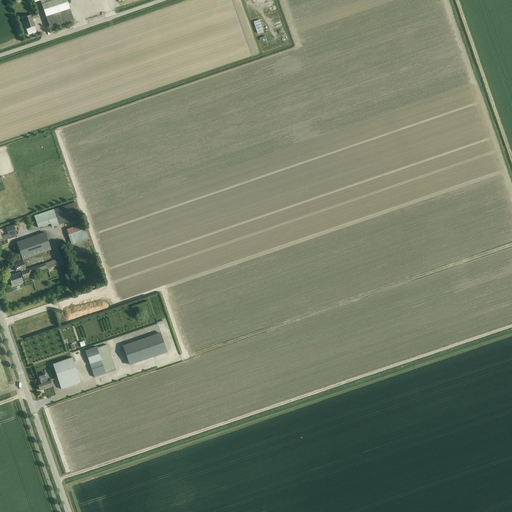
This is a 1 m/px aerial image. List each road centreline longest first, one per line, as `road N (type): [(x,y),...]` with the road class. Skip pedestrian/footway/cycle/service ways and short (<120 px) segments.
road 1 (secondary): [(67,511),(0,319)]
road 2 (unclassified): [(0,55),(164,0)]
